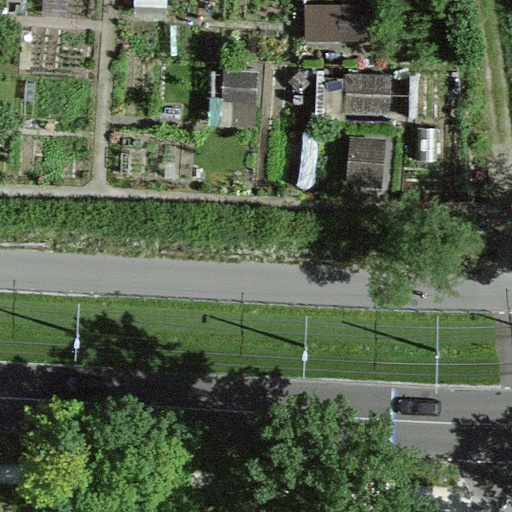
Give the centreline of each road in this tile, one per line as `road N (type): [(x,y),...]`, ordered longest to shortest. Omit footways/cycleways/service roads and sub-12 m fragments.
road 1 (secondary): [(0,401),(511,420)]
road 2 (track): [(485,0),(510,294)]
